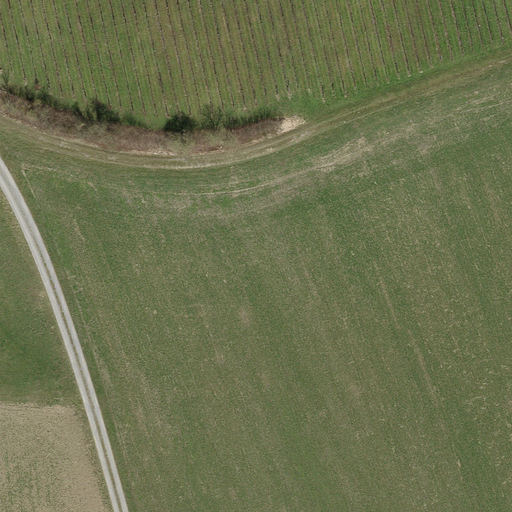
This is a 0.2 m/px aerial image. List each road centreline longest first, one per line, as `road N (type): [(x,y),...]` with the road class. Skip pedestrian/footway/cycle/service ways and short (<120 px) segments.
road 1 (track): [(0,121),(58,144),(152,162),(222,155),(511,50)]
road 2 (track): [(0,169),(69,329),(121,511)]
